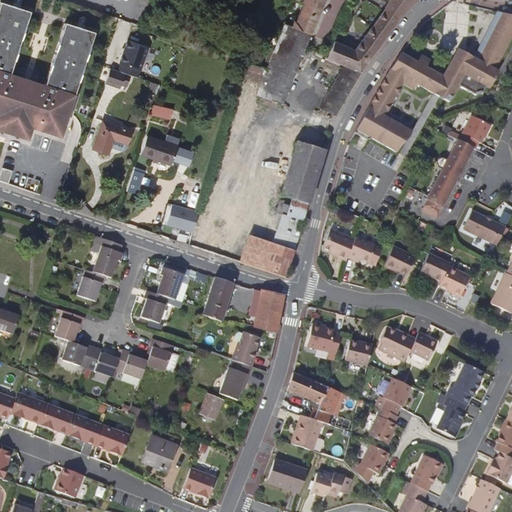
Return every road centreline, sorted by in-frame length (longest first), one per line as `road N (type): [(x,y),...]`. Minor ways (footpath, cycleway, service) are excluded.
road 1 (tertiary): [(296,290),(345,122),(409,23),(434,0)]
road 2 (residential): [(296,290),(421,306),(511,350)]
road 3 (tertiary): [(227,500),(278,374),(296,290)]
road 4 (unknown): [(345,122),(264,113),(232,225)]
road 5 (residential): [(190,511),(7,438)]
road 6 (residential): [(139,242),(296,290)]
road 7 (residential): [(0,193),(139,242)]
